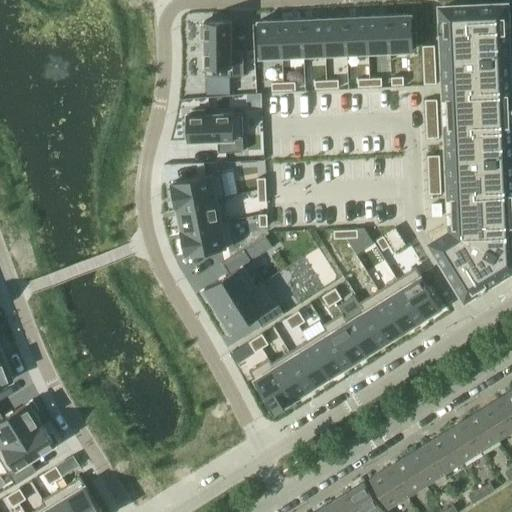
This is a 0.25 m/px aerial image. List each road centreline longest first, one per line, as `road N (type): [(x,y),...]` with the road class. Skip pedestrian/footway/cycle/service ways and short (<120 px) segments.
road 1 (residential): [(188,0),(171,6),(164,22),(162,87),(142,190),(150,241),(263,456)]
road 2 (residential): [(511,303),(263,456)]
road 3 (residential): [(127,511),(51,384),(0,256)]
road 4 (residential): [(281,496),(511,357)]
